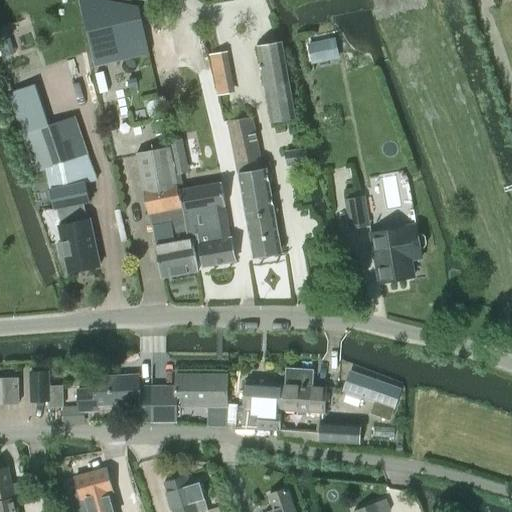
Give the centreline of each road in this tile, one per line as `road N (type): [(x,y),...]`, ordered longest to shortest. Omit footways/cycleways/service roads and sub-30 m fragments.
road 1 (residential): [(511,364),(353,321),(291,315),(0,327)]
road 2 (residential): [(511,495),(410,467),(226,437),(0,433)]
